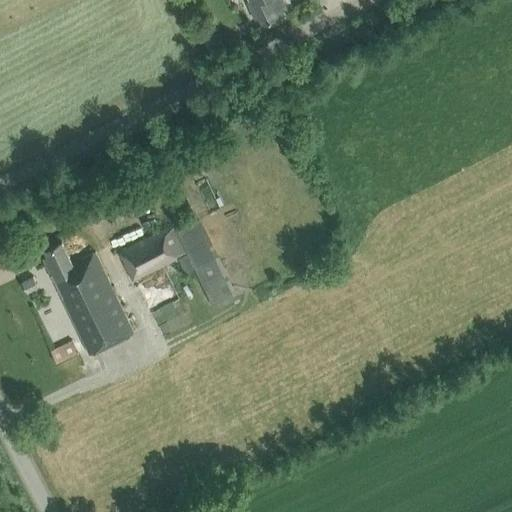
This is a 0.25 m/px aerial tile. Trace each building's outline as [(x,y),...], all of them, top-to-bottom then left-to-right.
[(287,7),(283,0),(250,0),(247,1),(255,19),(260,17),(263,24),(278,17),(276,12),(287,7)] [(238,295),(200,216),(174,229),(172,225),(119,252),(133,279),(178,256),(185,271),(193,267),(214,307),(238,295)] [(90,353),(134,332),(95,253),(73,264),(62,241),(46,249),(49,255),(44,257),(90,353)] [(26,292),(38,286),(35,278),(22,285),(26,292)] [(172,303),(160,309),(162,314),(175,308),(172,303)] [(56,362),(77,352),(71,341),(51,350),(56,362)]
